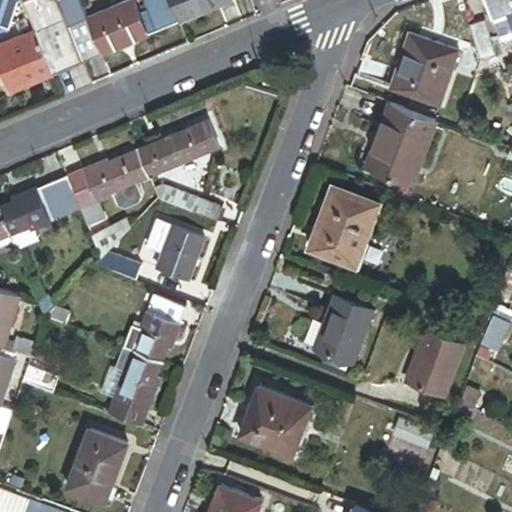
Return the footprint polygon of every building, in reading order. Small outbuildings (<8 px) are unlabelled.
[(37,0),(0,0),(0,22),(12,26),(19,7),(24,5),(37,0)] [(83,63),(59,4),(49,0),(37,0),(24,5),(35,31),(0,46),(0,66),(11,93),(83,63)] [(88,19),(80,0),(67,0),(59,4),(83,63),(130,43),(115,8),(88,19)] [(148,36),(133,0),(115,8),(130,43),(148,36)] [(178,21),(168,0),(133,0),(148,36),(178,23),(178,21)] [(168,0),(178,21),(227,0),(168,0)] [(178,23),(180,27),(233,5),(230,0),(227,0),(178,21),(178,23)] [(511,0),(480,0),(490,27),(511,18),(511,0)] [(511,18),(490,27),(498,48),(511,42),(511,18)] [(481,21),(465,27),(479,62),(494,56),(481,21)] [(388,88),(409,34),(401,31),(380,85),(388,88)] [(455,51),(409,34),(388,88),(434,106),(455,51)] [(408,186),(433,122),(384,103),(375,127),(381,130),(366,170),(408,186)] [(381,130),(375,127),(360,167),(366,170),(381,130)] [(188,132),(134,154),(144,178),(198,156),(188,132)] [(144,178),(134,154),(102,168),(100,163),(63,178),(77,212),(82,210),(100,202),(115,196),(112,191),(137,181),(144,178)] [(77,212),(63,178),(16,198),(18,203),(0,210),(0,218),(7,235),(28,226),(30,231),(77,212)] [(137,181),(112,191),(115,196),(118,205),(125,208),(140,202),(143,195),(137,181)] [(332,189),(309,250),(354,267),(377,207),(332,189)] [(166,192),(160,206),(188,217),(194,203),(166,192)] [(107,219),(100,202),(82,210),(88,226),(107,219)] [(188,217),(213,227),(219,213),(194,203),(188,217)] [(155,225),(144,254),(157,259),(150,276),(184,289),(202,244),(155,225)] [(30,231),(28,226),(7,235),(13,250),(34,241),(30,231)] [(102,260),(128,233),(122,228),(89,241),(99,264),(102,260)] [(114,265),(102,260),(99,264),(91,273),(108,280),(114,265)] [(137,275),(114,265),(108,280),(131,290),(137,275)] [(331,298),(310,353),(347,367),(368,311),(331,298)] [(20,306),(0,299),(0,355),(3,357),(20,306)] [(44,325),(52,316),(47,302),(38,312),(44,325)] [(143,342),(135,362),(158,371),(166,351),(170,352),(184,316),(152,304),(138,340),(143,342)] [(69,320),(53,314),(52,316),(44,325),(64,333),(69,320)] [(138,340),(130,336),(122,357),(135,362),(143,342),(138,340)] [(34,351),(15,344),(10,358),(28,365),(34,351)] [(418,345),(398,398),(437,413),(457,360),(418,345)] [(490,354),(477,348),(473,357),(485,363),(490,354)] [(135,362),(122,357),(113,378),(121,381),(126,383),(135,362)] [(158,371),(135,362),(126,383),(121,381),(114,400),(146,412),(154,394),(150,392),(158,371)] [(0,400),(11,368),(0,364),(0,400)] [(55,385),(25,372),(19,387),(49,399),(55,385)] [(260,389),(241,438),(294,458),(313,409),(260,389)] [(432,433),(397,420),(389,439),(425,452),(432,433)] [(90,440),(67,497),(100,511),(123,453),(90,440)] [(215,489),(206,511),(254,511),(257,505),(215,489)] [(48,511),(27,503),(23,511),(48,511)]
